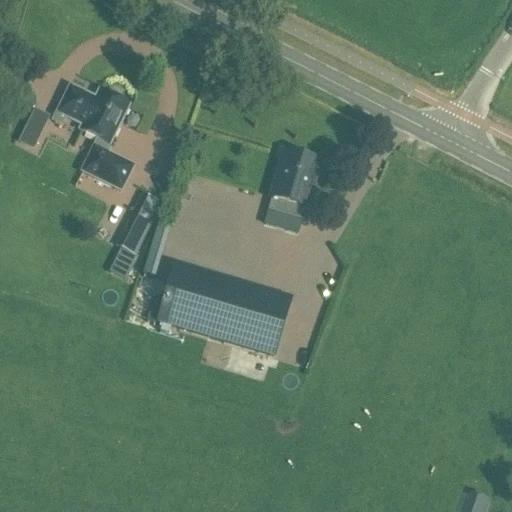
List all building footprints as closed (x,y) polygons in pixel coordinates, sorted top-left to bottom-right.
[(58,117),(54,126),(65,131),(70,122),(82,129),(79,134),(98,143),(82,175),(120,194),(132,170),(104,157),(128,109),(99,95),(95,103),(70,91),(57,116),(58,117)] [(31,114),(35,109),(36,102),(33,98),(29,98),(25,101),(25,109),(27,114),(31,114)] [(37,113),(21,147),(36,154),(52,120),(37,113)] [(304,194),(312,165),(281,156),(268,202),(269,202),(266,213),(296,222),(299,211),(312,215),(317,198),(304,194)] [(142,202),(119,251),(139,261),(162,212),(142,202)] [(289,305),(174,271),(157,327),(273,361),(289,305)] [(281,351),(274,373),(296,380),(302,357),(281,351)]
